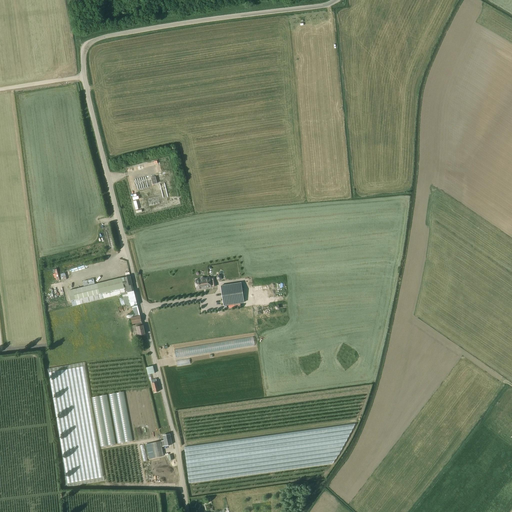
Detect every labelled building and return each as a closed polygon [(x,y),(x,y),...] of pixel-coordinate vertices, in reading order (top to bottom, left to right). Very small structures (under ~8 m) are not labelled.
[(101,228),(106,249),(114,248),(109,226),(101,228)] [(66,278),(64,272),(58,274),(57,268),(53,269),(56,281),(66,278)] [(130,276),(97,284),(69,291),(72,301),(100,294),(102,299),(121,294),(122,294),(134,291),(132,285),(130,276)] [(197,286),(197,289),(211,287),(210,278),(205,279),(204,278),(203,278),(202,278),(201,279),(200,280),(196,280),(196,283),(196,287),(197,286)] [(241,283),(231,284),(221,286),(224,305),(244,303),(241,283)] [(138,306),(134,291),(122,294),(123,297),(119,298),(121,306),(126,305),(127,308),(132,307),(134,314),(130,315),(126,316),(127,318),(131,318),(140,315),(137,306),(138,306)] [(140,315),(131,318),(132,324),(136,324),(137,327),(136,327),(137,331),(134,332),(135,336),(138,336),(145,334),(143,325),(142,322),(140,315)] [(256,335),(174,348),(176,359),(257,346),(256,335)] [(150,374),(155,373),(153,366),(148,367),(146,367),(146,369),(148,375),(150,374)] [(124,393),(109,395),(117,445),(133,443),(124,393)] [(107,395),(92,397),(101,448),(117,445),(107,395)] [(151,443),(154,458),(164,456),(161,447),(172,445),(170,434),(163,436),(164,440),(151,443)]
